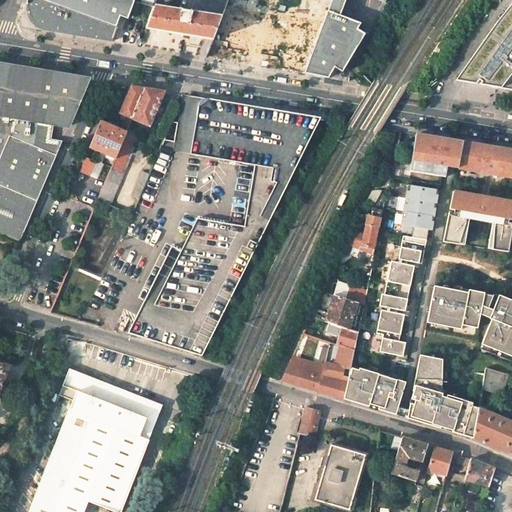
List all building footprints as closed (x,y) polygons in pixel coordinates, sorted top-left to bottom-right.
[(135,0),(27,0),(26,4),(29,5),(29,7),(30,12),(31,15),(33,18),(34,18),(38,23),(42,27),(45,29),(50,31),(56,32),(111,42),(120,16),(129,19),(135,0)] [(346,0),(331,0),(328,11),(340,16),(346,0)] [(511,90),(511,0),(498,18),(454,80),(460,82),(511,90)] [(148,21),(146,28),(212,39),(221,18),(212,16),(154,7),(148,21)] [(273,69),(304,74),(322,26),(228,10),(226,18),(221,18),(212,39),(222,40),(220,46),(274,55),(270,68),(273,69)] [(340,16),(328,11),(322,26),(304,74),(327,78),(357,30),(360,24),(340,16)] [(398,20),(392,30),(404,38),(410,28),(398,20)] [(363,34),(357,30),(327,78),(335,80),(363,34)] [(0,64),(0,113),(56,121),(67,126),(84,83),(87,79),(0,64)] [(29,77),(0,73),(0,234),(19,243),(35,204),(0,188),(0,168),(16,134),(33,98),(32,98),(22,94),(25,87),(29,77)] [(38,197),(62,142),(53,138),(54,121),(67,126),(84,83),(41,78),(32,98),(33,98),(16,134),(0,168),(0,188),(35,204),(38,197)] [(145,89),(131,86),(120,114),(122,114),(132,119),(145,89)] [(164,92),(145,89),(132,119),(149,126),(164,92)] [(191,96),(182,95),(177,123),(174,142),(172,152),(182,154),(190,155),(197,107),(198,106),(198,105),(199,104),(199,103),(200,102),(201,101),(203,100),(204,100),(206,99),(207,99),(208,99),(201,98),(191,96)] [(197,107),(190,155),(254,165),(244,226),(197,218),(181,251),(171,246),(144,301),(153,305),(146,320),(136,315),(127,333),(202,356),(240,288),(320,118),(278,111),(208,99),(207,99),(206,99),(204,100),(203,100),(201,101),(200,102),(199,103),(199,104),(198,105),(198,106),(197,107)] [(132,119),(122,114),(121,118),(124,120),(122,123),(129,126),(132,119)] [(126,132),(101,121),(90,148),(115,159),(126,132)] [(171,122),(163,141),(174,142),(177,123),(171,122)] [(135,136),(126,132),(115,159),(98,199),(98,200),(110,206),(131,154),(128,153),(135,136)] [(462,142),(415,134),(409,171),(445,177),(447,167),(457,168),(462,142)] [(147,145),(140,142),(134,156),(141,158),(147,145)] [(511,150),(462,142),(457,168),(511,177),(511,150)] [(80,173),(90,176),(95,162),(85,158),(80,173)] [(149,174),(141,171),(131,195),(139,198),(149,174)] [(436,189),(407,185),(401,225),(413,227),(412,237),(427,239),(428,230),(432,230),(433,222),(431,222),(432,217),(434,217),(435,209),(433,208),(434,203),(436,204),(437,195),(435,195),(436,189)] [(378,189),(372,190),(366,201),(372,204),(382,190),(378,189)] [(511,201),(453,192),(449,209),(454,210),(453,213),(449,212),(443,242),(459,244),(465,224),(466,215),(460,214),(460,211),(503,219),(502,222),(495,220),(494,229),(492,250),(508,252),(511,228),(511,223),(508,223),(509,219),(511,219),(511,201)] [(371,215),(368,215),(366,225),(379,227),(383,209),(372,207),(371,215)] [(465,224),(459,244),(464,245),(469,219),(492,223),(487,249),(492,250),(494,229),(495,220),(502,222),(503,219),(460,211),(460,214),(466,215),(465,224)] [(379,227),(366,225),(364,233),(350,231),(344,242),(354,246),(374,253),(375,247),(378,232),(379,227)] [(427,239),(412,237),(402,235),(398,259),(422,264),(427,239)] [(354,246),(344,242),(340,251),(349,255),(354,246)] [(379,306),(404,311),(414,266),(391,261),(384,295),(381,294),(379,306)] [(334,295),(325,321),(327,321),(349,329),(358,302),(364,303),(366,291),(338,282),(334,295)] [(434,286),(427,318),(461,325),(477,328),(480,315),(481,310),(484,293),(474,291),(473,294),(434,286)] [(493,295),(484,293),(481,310),(486,312),(488,308),(492,310),(496,301),(494,300),(491,299),(493,295)] [(491,319),(481,344),(511,356),(511,355),(511,300),(498,295),(496,301),(492,310),(488,308),(486,312),(481,310),(480,315),(491,319)] [(398,341),(404,315),(380,310),(376,333),(383,334),(379,352),(403,357),(405,342),(398,341)] [(461,325),(427,318),(427,323),(460,329),(461,325)] [(337,345),(354,350),(358,332),(349,329),(327,321),(326,325),(324,331),(336,336),(334,343),(337,345)] [(324,369),(322,374),(322,376),(318,391),(343,399),(349,374),(354,350),(337,345),(331,343),(324,369)] [(325,364),(327,352),(317,350),(315,362),(325,364)] [(408,409),(407,418),(473,439),(478,408),(472,406),(473,402),(447,395),(446,398),(441,396),(442,393),(441,393),(442,359),(419,355),(412,391),(413,391),(410,401),(408,409)] [(0,387),(8,367),(0,363),(0,387)] [(322,376),(288,366),(282,380),(286,381),(318,391),(322,376)] [(349,374),(343,399),(395,414),(398,406),(405,382),(359,368),(358,370),(351,368),(349,374)] [(508,374),(485,368),(484,374),(482,389),(501,396),(504,384),(508,374)] [(162,405),(69,369),(63,386),(76,391),(72,400),(69,409),(28,511),(83,511),(88,501),(114,511),(121,511),(149,440),(148,440),(162,405)] [(76,391),(63,386),(59,395),(72,400),(76,391)] [(398,406),(395,414),(407,418),(408,409),(398,406)] [(320,411),(306,407),(303,419),(300,433),(309,435),(312,436),(314,435),(320,411)] [(511,421),(478,408),(473,439),(511,454),(511,421)] [(427,445),(402,437),(391,474),(416,482),(419,470),(416,468),(415,470),(408,468),(405,466),(408,458),(422,461),(427,445)] [(365,455),(330,444),(314,500),(349,510),(365,455)] [(452,453),(434,447),(427,469),(431,470),(446,475),(452,453)] [(495,469),(470,459),(465,477),(489,486),(492,476),(495,469)]
